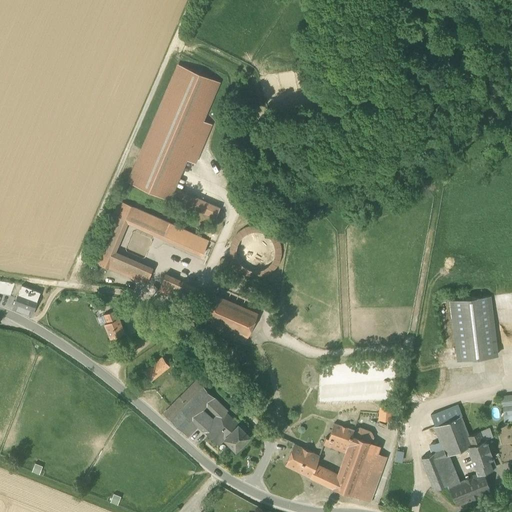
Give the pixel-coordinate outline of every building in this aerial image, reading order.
[(129,179),(169,196),(173,186),(185,159),(194,163),(211,124),(202,120),(218,83),(178,66),(129,179)] [(220,206),(173,186),(169,196),(215,216),(220,206)] [(93,260),(146,283),(151,271),(113,255),(111,250),(124,220),(129,219),(203,251),(208,239),(118,200),(93,260)] [(229,241),(227,252),(236,255),(239,244),(245,237),(252,235),(258,235),(265,239),(270,244),(273,251),(272,259),(283,255),(282,247),(275,234),(265,227),(255,225),(247,226),(237,231),(229,241)] [(236,255),(227,252),(228,262),(232,270),(241,278),(253,281),(263,280),(270,276),(279,268),(283,255),(272,259),(268,265),(262,269),(256,271),(250,271),(243,267),(239,262),(236,255)] [(158,288),(189,302),(196,287),(165,273),(158,288)] [(0,293),(10,296),(10,294),(14,284),(0,281),(0,293)] [(40,292),(22,286),(22,285),(14,284),(10,294),(13,295),(18,297),(13,309),(31,315),(40,292)] [(206,318),(247,336),(257,313),(216,295),(206,318)] [(451,300),(458,360),(496,355),(489,296),(451,300)] [(107,315),(110,322),(118,319),(115,311),(107,315)] [(193,322),(200,325),(203,317),(196,314),(193,322)] [(100,326),(105,325),(107,324),(103,316),(103,315),(97,318),(100,326)] [(124,332),(118,319),(110,322),(107,324),(105,325),(111,338),(124,332)] [(144,373),(151,382),(170,367),(162,358),(144,373)] [(196,381),(180,398),(186,404),(202,387),(196,381)] [(174,405),(192,421),(208,404),(222,417),(226,414),(228,412),(202,387),(186,404),(180,398),(174,404),(174,405)] [(511,394),(501,396),(503,415),(511,414),(511,394)] [(199,427),(204,433),(215,419),(218,423),(222,417),(208,404),(192,421),(199,427)] [(430,415),(435,427),(454,419),(461,416),(462,415),(458,404),(430,415)] [(188,439),(199,427),(192,421),(174,405),(163,416),(188,439)] [(379,419),(391,420),(391,410),(380,409),(379,419)] [(222,417),(218,423),(229,435),(238,426),(226,414),(222,417)] [(461,416),(454,419),(461,438),(468,436),(461,416)] [(224,440),(229,435),(218,423),(215,419),(204,433),(219,446),(225,440),(224,440)] [(465,448),(461,438),(454,419),(435,427),(440,441),(443,449),(446,456),(448,455),(465,448)] [(328,440),(348,447),(352,436),(354,430),(334,423),(328,439),(328,440)] [(225,440),(235,451),(248,439),(249,437),(238,426),(229,435),(224,440),(225,440)] [(346,452),(343,459),(363,466),(371,443),(373,437),(371,432),(360,428),(354,430),(352,436),(348,447),(346,452)] [(489,428),(479,431),(482,441),(485,440),(492,437),(489,428)] [(467,446),(482,441),(479,431),(468,436),(461,438),(465,448),(467,447),(467,446)] [(328,440),(328,439),(325,438),(323,444),(346,452),(348,447),(328,440)] [(492,460),(485,440),(482,441),(467,446),(467,447),(474,466),(489,461),(492,460)] [(429,445),(433,453),(434,453),(443,449),(440,441),(429,445)] [(380,446),(371,443),(363,466),(352,495),(369,502),(385,457),(377,454),(380,446)] [(285,466),(311,478),(315,466),(319,456),(294,444),(285,466)] [(443,449),(434,453),(437,460),(446,456),(443,449)] [(404,452),(396,451),(394,461),(402,462),(404,452)] [(433,453),(421,458),(434,490),(447,484),(437,460),(434,453),(433,453)] [(447,484),(448,486),(459,482),(448,455),(446,456),(437,460),(447,484)] [(352,495),(363,466),(343,459),(337,476),(333,488),(352,495)] [(474,466),(477,474),(477,475),(483,473),(493,470),(489,461),(474,466)] [(42,466),(35,463),(31,472),(39,475),(42,466)] [(311,478),(325,484),(329,472),(315,466),(311,478)] [(337,476),(329,472),(325,484),(333,488),(337,476)] [(491,492),(483,473),(477,475),(477,474),(459,482),(448,486),(456,506),(491,492)] [(121,497),(113,494),(110,503),(117,506),(121,497)]
